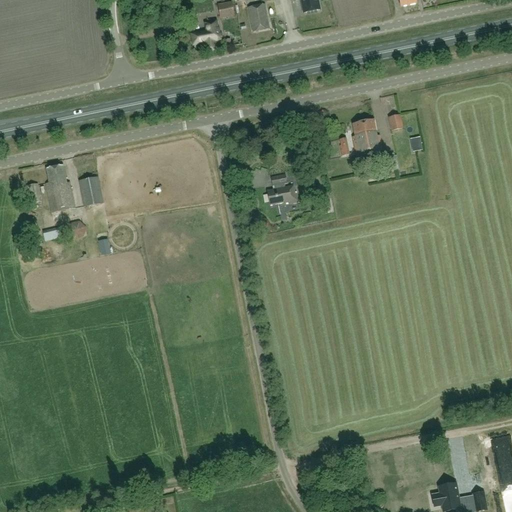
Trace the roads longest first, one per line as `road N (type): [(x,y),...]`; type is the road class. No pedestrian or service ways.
road 1 (primary): [(0,131),(511,25)]
road 2 (unclassified): [(307,511),(275,441),(215,121)]
road 3 (unclassified): [(125,80),(511,3)]
road 4 (unclassified): [(215,121),(511,57)]
road 5 (unclassified): [(0,165),(215,121)]
road 6 (unclassified): [(0,108),(125,80)]
